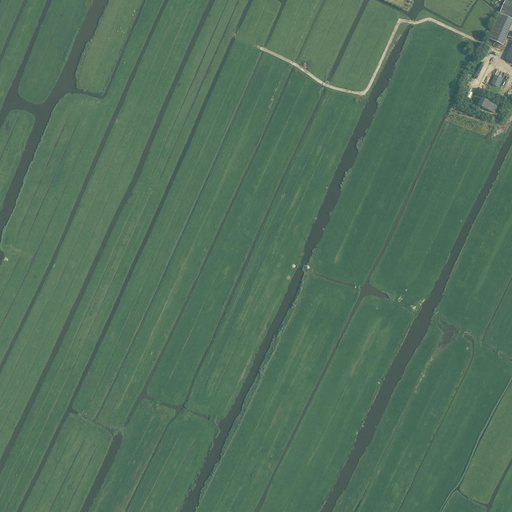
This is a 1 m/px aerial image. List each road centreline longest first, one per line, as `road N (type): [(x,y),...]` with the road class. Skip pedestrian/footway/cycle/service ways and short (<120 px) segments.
road 1 (track): [(211,70),(232,37),(328,86),(365,95),(402,20),(432,20),(508,55)]
road 2 (track): [(462,339),(467,323),(453,296),(511,171)]
